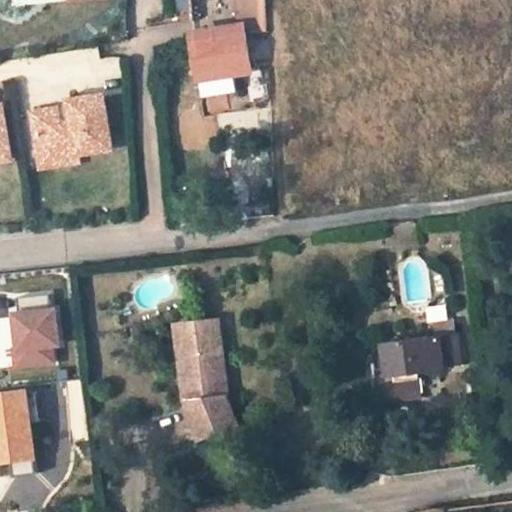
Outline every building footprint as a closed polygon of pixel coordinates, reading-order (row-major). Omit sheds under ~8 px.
[(245,33),(267,32),(265,0),(237,0),(239,31),(244,30),(245,33)] [(183,24),(192,22),(191,9),(182,10),(183,24)] [(239,31),(194,38),(195,42),(203,96),(239,90),(236,70),(251,68),(245,33),(244,30),(239,31)] [(62,105),(35,109),(42,152),(62,149),(64,158),(82,155),(81,148),(113,143),(103,91),(70,97),(73,112),(64,114),(62,105)] [(0,156),(12,154),(3,103),(0,103),(0,156)] [(62,149),(42,152),(44,162),(64,158),(62,149)] [(218,320),(179,324),(188,400),(190,412),(201,439),(239,422),(227,396),(218,320)] [(460,364),(457,332),(406,338),(398,339),(388,340),(388,346),(392,372),(392,375),(396,375),(397,382),(383,384),(385,401),(413,397),(412,391),(422,390),(419,372),(441,369),(441,366),(460,364)] [(392,372),(388,346),(371,348),(374,374),(392,372)] [(0,460),(34,456),(26,390),(0,392),(0,460)]
